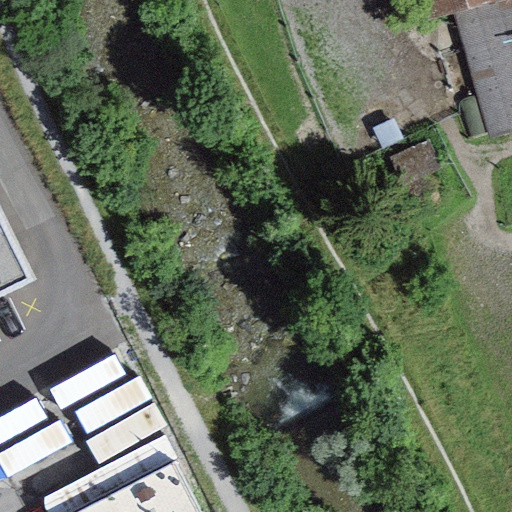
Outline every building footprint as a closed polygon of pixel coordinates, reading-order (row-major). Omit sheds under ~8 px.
[(428,0),(431,8),(456,2),(461,0),(428,0)] [(511,0),(461,0),(456,2),(492,130),(511,124),(511,0)] [(391,158),(400,177),(436,161),(427,141),(391,158)] [(0,295),(35,278),(0,207),(0,295)] [(203,511),(175,459),(73,511),(203,511)]
